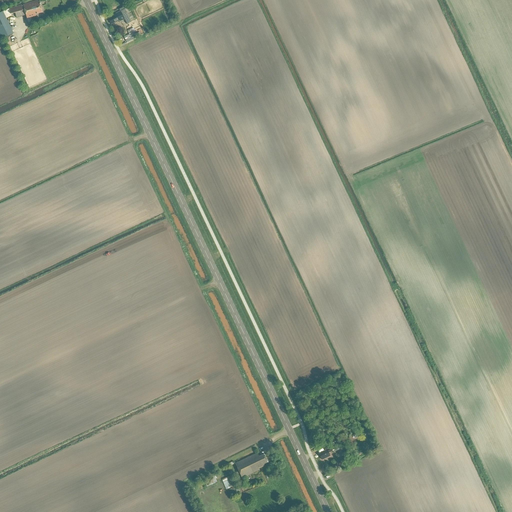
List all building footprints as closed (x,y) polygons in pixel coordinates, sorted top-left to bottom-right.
[(38,0),(23,4),(24,10),(40,6),(38,0)] [(21,5),(9,8),(10,14),(23,10),(21,5)] [(24,10),(27,18),(35,16),(35,14),(42,12),(40,6),(24,10)] [(108,19),(111,25),(119,20),(120,22),(124,19),(127,24),(131,22),(125,9),(112,16),(112,17),(108,19)] [(0,11),(0,34),(2,39),(13,33),(2,11),(0,11)] [(124,38),(126,42),(140,35),(139,32),(132,36),(131,34),(135,32),(133,28),(129,30),(127,31),(129,35),(124,38)] [(323,452),(319,454),(322,460),(331,456),(329,453),(333,451),(333,450),(340,446),(337,441),(330,444),(323,447),(325,450),(323,452)] [(259,470),(259,469),(265,466),(264,464),(268,463),(264,454),(258,456),(257,453),(235,463),(242,478),(257,472),(256,471),(259,470)] [(233,475),(222,480),(222,481),(226,490),(230,488),(234,486),(231,480),(234,478),(233,475)] [(207,485),(217,482),(216,476),(205,479),(207,485)]
